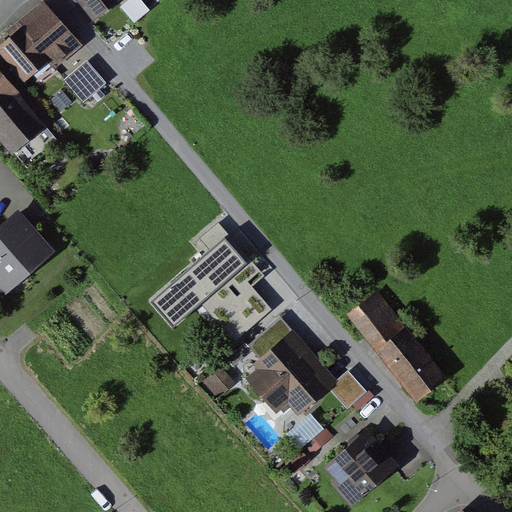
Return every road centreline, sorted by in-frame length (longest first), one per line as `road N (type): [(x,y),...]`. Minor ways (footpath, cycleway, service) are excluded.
road 1 (residential): [(57,0),(460,480)]
road 2 (residential): [(134,511),(0,366)]
